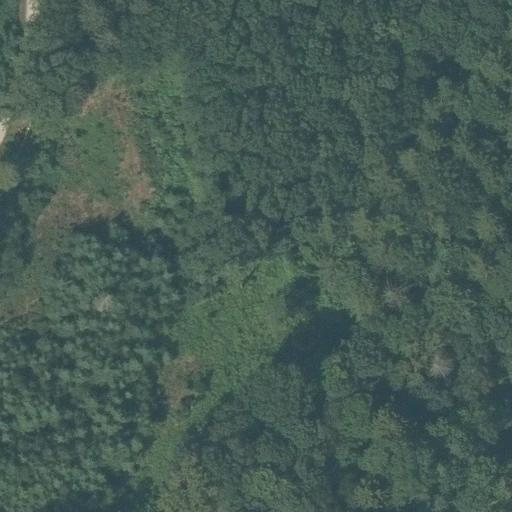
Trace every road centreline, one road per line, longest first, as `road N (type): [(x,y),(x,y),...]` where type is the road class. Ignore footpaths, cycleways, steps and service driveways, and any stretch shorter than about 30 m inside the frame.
road 1 (track): [(430,0),(419,337),(405,401),(351,511)]
road 2 (unknown): [(0,202),(61,0)]
road 3 (track): [(0,131),(27,0)]
